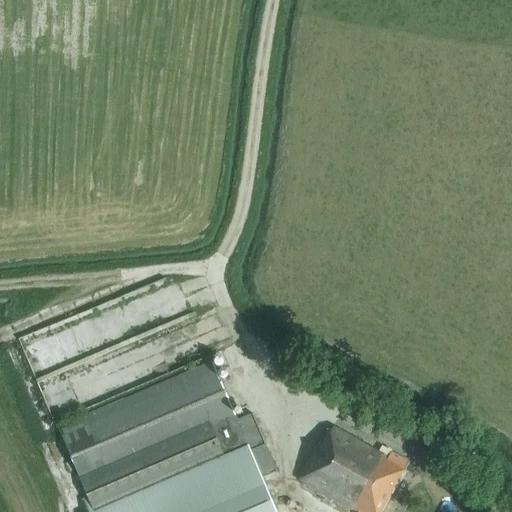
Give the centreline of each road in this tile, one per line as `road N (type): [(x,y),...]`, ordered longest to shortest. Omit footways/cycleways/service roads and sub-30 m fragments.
road 1 (track): [(209,265),(231,242),(246,187),(272,0)]
road 2 (track): [(0,285),(209,265)]
